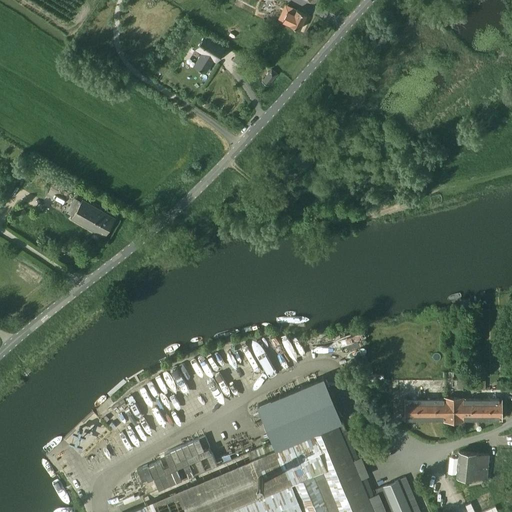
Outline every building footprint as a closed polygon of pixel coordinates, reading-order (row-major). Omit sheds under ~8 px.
[(290,6),(283,21),(290,24),(300,29),(307,14),(297,9),(297,10),(290,6)] [(216,60),(224,47),(204,34),(195,48),(201,51),(196,60),(208,67),(213,59),(216,60)] [(271,69),(262,81),(268,86),(278,74),(271,69)] [(74,198),(66,212),(73,216),(72,218),(104,237),(115,218),(83,199),(81,202),(74,198)] [(254,377),(262,373),(248,350),(241,354),(254,377)] [(276,448),(144,503),(122,511),(420,511),(406,476),(376,489),(378,492),(368,496),(337,422),(343,420),(324,376),(319,378),(257,404),(273,440),(274,441),(276,448)] [(458,381),(458,389),(468,389),(467,380),(458,381)] [(486,380),(475,381),(475,389),(486,389),(486,380)] [(426,419),(444,419),(445,419),(445,398),(444,398),(444,399),(426,399),(426,419)] [(445,398),(445,419),(454,420),(454,398),(445,398)] [(454,398),(454,420),(463,420),(462,399),(462,398),(454,398)] [(426,399),(406,399),(406,419),(426,419),(426,399)] [(462,399),(463,420),(463,419),(471,419),(471,399),(462,399)] [(481,399),(476,399),(471,399),(471,419),(481,419),(481,399)] [(481,419),(489,419),(490,419),(490,399),(481,399),(481,419)] [(490,399),(490,419),(501,419),(501,399),(490,399)] [(489,454),(459,451),(456,475),(487,478),(489,454)] [(134,496),(125,498),(125,505),(135,504),(134,496)]
